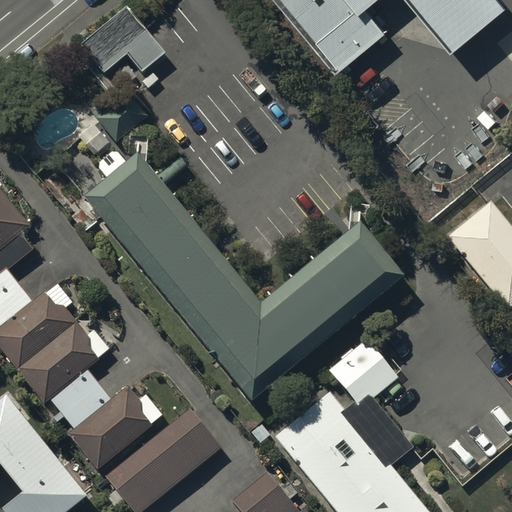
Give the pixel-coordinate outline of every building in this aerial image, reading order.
[(387,39),(355,0),(273,0),(339,79),(387,39)] [(495,0),(346,0),(363,21),(389,0),(406,0),(455,60),(509,17),(495,0)] [(128,12),(81,50),(106,79),(129,61),(142,77),(166,58),(144,32),(128,12)] [(128,97),(97,123),(117,146),(147,120),(128,97)] [(140,161),(86,206),(254,412),(404,286),(360,234),(262,310),(140,161)] [(0,253),(20,238),(30,229),(0,192),(0,253)] [(511,229),(492,205),(447,242),(507,315),(511,310),(511,229)] [(20,238),(0,253),(0,277),(6,272),(32,252),(20,238)] [(0,277),(0,333),(33,306),(6,272),(0,277)] [(0,333),(0,349),(20,374),(78,327),(66,312),(74,306),(59,288),(47,298),(46,296),(33,306),(0,333)] [(89,339),(78,327),(20,374),(46,407),(50,403),(87,373),(100,363),(98,362),(110,353),(95,334),(89,339)] [(329,367),(355,398),(366,389),(371,393),(396,372),(366,336),(329,367)] [(112,403),(87,373),(50,403),(75,433),(112,403)] [(430,511),(388,461),(411,442),(371,393),(366,389),(355,398),(344,407),(328,388),(271,434),(337,511),(430,511)] [(112,403),(75,433),(69,438),(99,475),(153,430),(152,429),(164,419),(147,398),(141,403),(129,389),(112,403)] [(78,511),(88,504),(7,403),(0,408),(0,476),(21,503),(9,511),(78,511)] [(107,485),(128,511),(155,511),(224,456),(191,416),(107,485)] [(293,511),(265,477),(230,505),(235,511),(293,511)]
